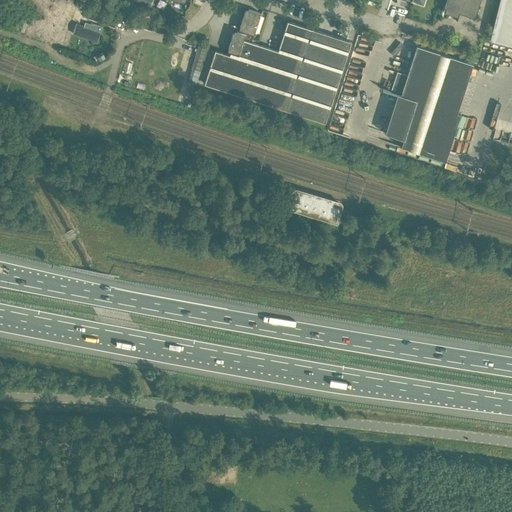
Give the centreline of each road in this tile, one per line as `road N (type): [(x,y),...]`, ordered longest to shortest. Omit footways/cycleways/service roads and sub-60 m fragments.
road 1 (motorway): [(511,364),(0,274)]
road 2 (motorway): [(0,313),(511,403)]
road 3 (unclassified): [(511,444),(160,405),(0,398)]
road 4 (unclassified): [(375,88),(390,38),(385,27),(303,0)]
